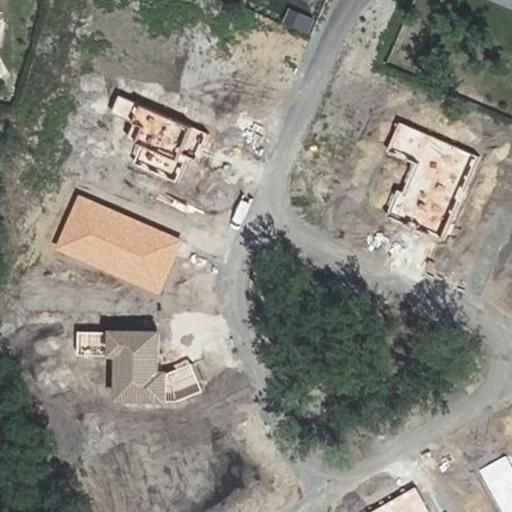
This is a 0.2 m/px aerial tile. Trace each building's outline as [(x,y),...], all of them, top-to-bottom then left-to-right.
[(285,26),(302,33),(308,17),(292,10),(285,26)] [(308,17),(302,33),(307,35),(314,20),(308,17)] [(178,183),(186,163),(181,161),(183,155),(189,158),(197,161),(209,135),(121,96),(113,114),(135,124),(129,140),(143,146),(135,164),(178,183)] [(417,164),(404,195),(397,193),(388,215),(395,217),(445,238),(479,157),(429,137),(400,125),(389,152),(417,164)] [(60,248),(85,259),(90,247),(142,269),(137,281),(161,292),(182,243),(81,199),(60,248)] [(85,259),(137,281),(142,269),(90,247),(85,259)] [(157,354),(158,334),(79,333),(79,356),(121,356),(120,401),(179,402),(205,392),(194,364),(169,374),(162,374),(162,354),(157,354)] [(511,511),(511,469),(509,471),(503,459),(480,471),(502,511),(511,511)] [(427,511),(415,490),(388,505),(375,511),(427,511)]
